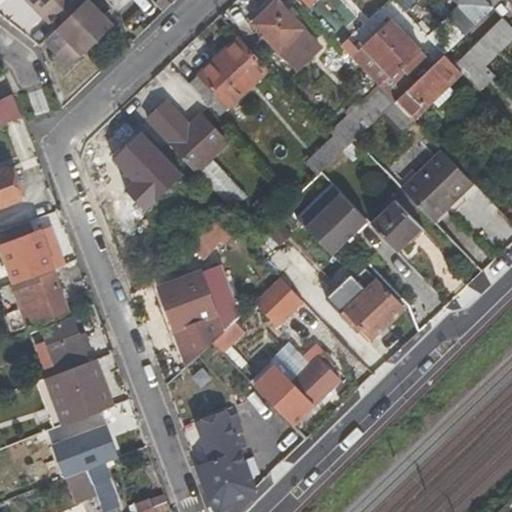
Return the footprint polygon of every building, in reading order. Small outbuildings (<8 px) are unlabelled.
[(24,0),(52,29),(83,0),(24,0)] [(83,0),(52,29),(42,39),(55,51),(66,40),(80,56),(113,26),(85,0),(83,0)] [(275,0),(252,23),(299,70),(314,53),(300,41),(307,36),(301,30),(305,27),(275,0)] [(460,69),(476,90),(492,74),(485,66),(511,39),(511,28),(503,17),(453,64),(460,69)] [(372,56),(361,67),(382,89),(388,96),(426,56),(391,19),(362,46),(372,56)] [(235,38),(188,84),(218,116),(267,70),(235,38)] [(453,64),(442,54),(393,102),(407,117),(460,69),(453,64)] [(382,89),(333,136),(345,149),(384,110),(393,102),(388,96),(382,89)] [(0,124),(23,113),(13,94),(0,100),(0,124)] [(393,102),(384,110),(402,128),(410,121),(407,117),(393,102)] [(201,114),(169,144),(195,172),(226,141),(201,114)] [(182,176),(141,131),(110,159),(133,184),(125,191),(144,211),(182,176)] [(333,136),(304,162),(316,177),(345,149),(333,136)] [(472,184),(440,149),(400,187),(404,190),(423,210),(433,223),(472,184)] [(7,165),(0,167),(0,206),(20,198),(7,165)] [(404,190),(369,223),(396,250),(421,226),(413,221),(423,210),(404,190)] [(342,193),(306,228),(332,253),(367,220),(342,193)] [(277,218),(263,231),(277,246),(291,231),(277,218)] [(38,227),(0,241),(0,249),(12,281),(53,265),(38,227)] [(10,288),(27,331),(69,312),(53,271),(10,288)] [(200,271),(158,287),(174,330),(217,313),(200,271)] [(251,304),(277,329),(304,301),(278,276),(251,304)] [(377,279),(338,313),(356,333),(361,328),(370,339),(403,308),(377,279)] [(51,354),(39,359),(42,368),(84,350),(72,317),(40,329),(51,354)] [(234,321),(218,336),(228,346),(243,331),(234,321)] [(306,370),(291,382),(313,406),(340,379),(326,365),(331,361),(317,344),(298,361),(306,370)] [(92,359),(46,377),(65,424),(112,408),(92,359)] [(295,396),(269,368),(251,384),(276,411),(295,396)] [(251,384),(231,404),(254,426),(260,422),(287,451),(300,441),(272,416),(276,411),(251,384)] [(107,425),(52,445),(65,478),(119,458),(107,425)] [(241,450),(196,465),(209,500),(220,505),(248,497),(254,488),(241,450)] [(134,505),(136,511),(153,511),(147,498),(134,505)]
